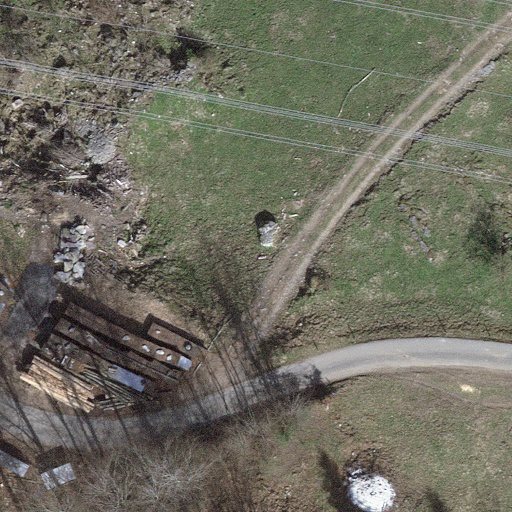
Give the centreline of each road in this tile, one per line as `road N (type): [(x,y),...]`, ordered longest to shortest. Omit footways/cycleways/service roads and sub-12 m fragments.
road 1 (unclassified): [(511,360),(377,353),(129,430),(71,431),(0,406)]
road 2 (track): [(201,406),(345,187),(406,117),(511,27)]
